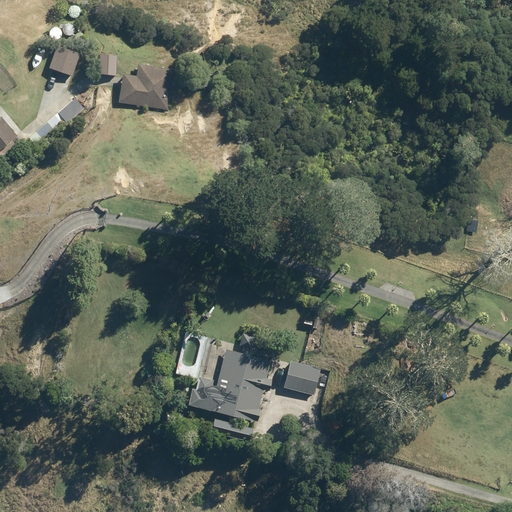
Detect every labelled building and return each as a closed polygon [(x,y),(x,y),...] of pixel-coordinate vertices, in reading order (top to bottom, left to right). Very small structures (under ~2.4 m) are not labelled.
[(151,93),(155,68),(136,65),(132,90),(151,93)] [(186,78),(188,89),(207,86),(205,75),(186,78)] [(20,101),(31,98),(29,93),(19,96),(20,101)] [(0,148),(18,133),(2,114),(0,116),(0,115),(0,148)] [(261,337),(242,333),(240,345),(259,349),(261,337)] [(269,389),(272,378),(265,377),(270,359),(226,348),(216,385),(212,384),(213,379),(199,375),(196,388),(193,387),(189,403),(255,420),(263,388),(269,389)] [(321,370),(289,362),(283,388),(314,396),(321,370)] [(252,427),(214,418),(212,426),(250,435),(252,427)]
